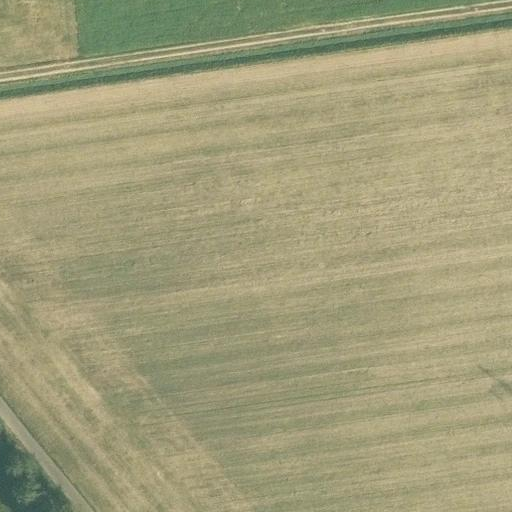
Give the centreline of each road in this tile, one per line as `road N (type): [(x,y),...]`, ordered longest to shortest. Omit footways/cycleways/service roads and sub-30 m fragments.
road 1 (track): [(0,78),(511,6)]
road 2 (unclassified): [(86,511),(0,408)]
